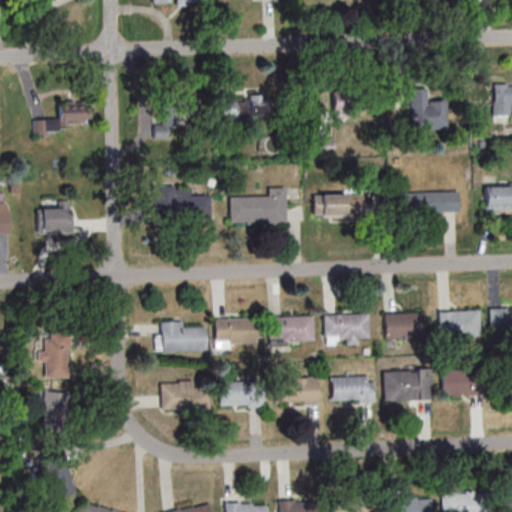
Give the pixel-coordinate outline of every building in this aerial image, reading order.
[(511,84),(492,85),(492,116),(511,116),(511,105),(511,84)] [(410,129),(448,129),(448,100),(427,100),(427,90),(410,90),(410,129)] [(359,91),(331,91),(331,118),(359,118),(359,91)] [(276,123),(276,97),(226,96),(225,122),(276,123)] [(171,138),(170,115),(210,114),(210,97),(149,99),(151,138),(171,138)] [(90,123),(90,104),(57,104),(57,118),(33,118),(33,134),(63,134),(63,123),(90,123)] [(332,149),(332,139),(320,139),(320,149),(332,149)] [(511,182),(485,183),(485,211),(511,211),(511,182)] [(210,217),(210,195),(189,194),(189,186),(153,185),(153,217),(210,217)] [(224,195),(225,221),(261,220),(261,222),(282,222),(281,186),(264,186),(264,194),(224,195)] [(400,191),(400,212),(457,212),(457,191),(400,191)] [(361,193),(312,193),(312,215),(361,215),(361,193)] [(0,234),(9,234),(8,205),(0,204),(0,234)] [(37,233),(71,233),(71,208),(37,208),(37,233)] [(485,310),(511,308),(511,334),(486,336),(485,310)] [(433,311),(475,309),(476,334),(434,335),(433,311)] [(319,314),(364,312),(365,336),(320,338),(319,314)] [(379,313),(418,312),(419,336),(379,337),(379,313)] [(264,316),(308,315),(309,339),(265,341),(264,316)] [(209,318),(253,316),(254,341),(210,342),(209,318)] [(156,321),(179,320),(179,326),(201,325),(201,350),(157,351),(156,321)] [(43,377),(67,377),(67,345),(43,345),(43,377)] [(378,371),(379,401),(427,399),(426,367),(411,368),(411,371),(404,371),(404,370),(378,371)] [(438,370),(477,368),(478,392),(438,394),(438,370)] [(487,369),(511,368),(511,392),(488,394),(487,369)] [(326,376),(366,374),(367,399),(327,400),(326,376)] [(273,378),(313,377),(314,401),(274,402),(273,378)] [(215,382),(255,380),(256,404),(216,406),(215,382)] [(157,383),(188,382),(189,386),(205,386),(206,408),(173,409),(173,407),(158,408),(157,383)] [(65,393),(42,393),(42,430),(65,430),(65,393)] [(47,498),(74,489),(61,452),(34,462),(47,498)] [(511,511),(511,489),(498,489),(497,511),(511,511)] [(483,511),(484,493),(440,493),(439,511),(483,511)] [(329,511),(329,496),(368,494),(368,511),(329,511)] [(384,511),(384,498),(424,496),(424,511),(384,511)] [(220,511),(220,501),(235,500),(235,502),(248,502),(248,505),(263,504),(263,511),(220,511)] [(276,511),(276,501),(316,500),(316,511),(276,511)] [(120,511),(73,511),(77,501),(92,506),(92,504),(107,509),(107,508),(120,511)] [(155,511),(206,511),(204,502),(189,506),(188,505),(175,508),(174,507),(155,511)]
